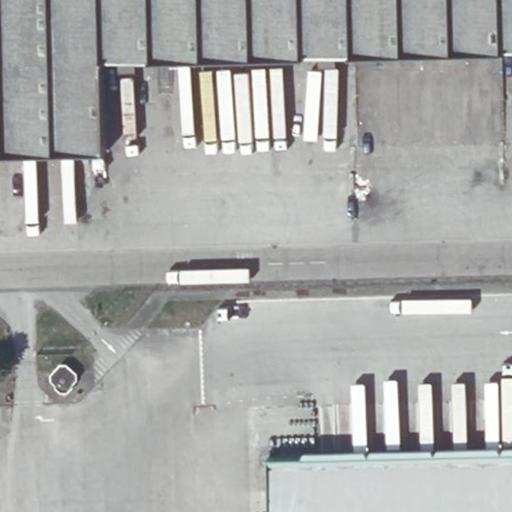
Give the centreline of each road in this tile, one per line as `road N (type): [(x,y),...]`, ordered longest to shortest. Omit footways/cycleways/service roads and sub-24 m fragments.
road 1 (unclassified): [(511,255),(0,267)]
road 2 (unknown): [(511,324),(333,330),(290,340),(250,357),(191,412)]
road 3 (unknown): [(16,267),(34,487)]
road 4 (unknown): [(191,412),(72,306),(61,266)]
road 5 (unknown): [(34,487),(90,477),(157,450)]
